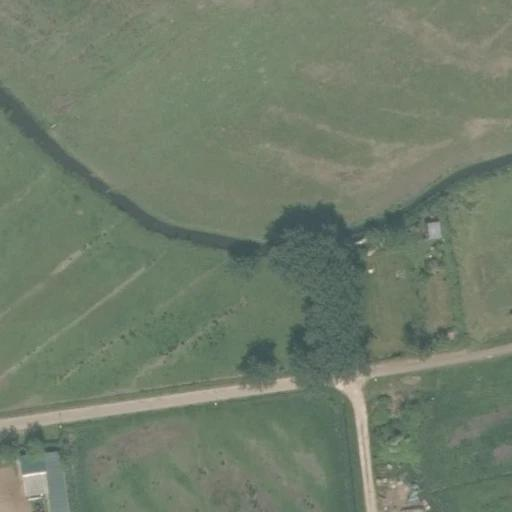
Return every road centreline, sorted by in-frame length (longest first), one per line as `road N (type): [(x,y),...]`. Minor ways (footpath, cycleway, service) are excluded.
road 1 (track): [(0,431),(502,354)]
road 2 (track): [(346,379),(364,511)]
